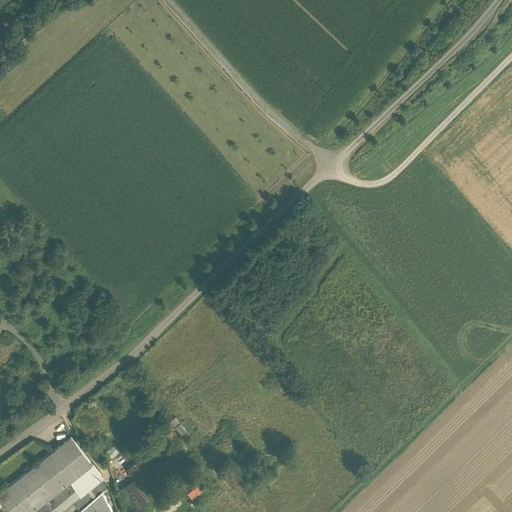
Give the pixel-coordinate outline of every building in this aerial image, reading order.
[(24,209),(16,218),(22,223),(30,214),(24,209)] [(108,485),(70,436),(0,490),(0,507),(1,508),(3,511),(59,511),(72,502),(79,510),(102,491),(108,485)] [(137,460),(128,466),(135,476),(144,470),(137,460)] [(138,478),(117,492),(124,511),(136,511),(152,499),(138,478)] [(197,483),(187,491),(191,498),(202,490),(197,483)] [(112,511),(102,491),(80,510),(81,511),(112,511)]
